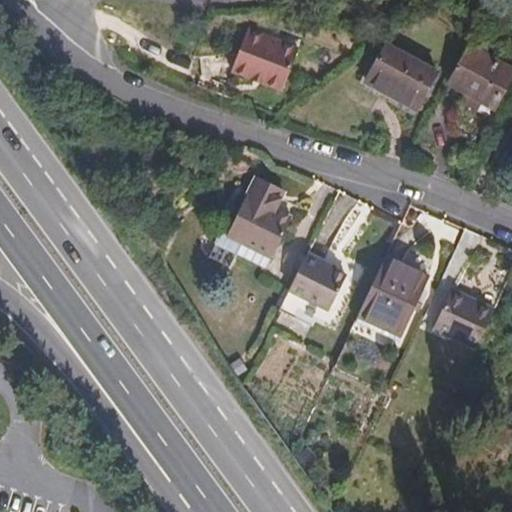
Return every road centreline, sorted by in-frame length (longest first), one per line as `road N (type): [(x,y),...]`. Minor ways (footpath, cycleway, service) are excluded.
road 1 (residential): [(47,43),(159,111),(511,223)]
road 2 (trunk): [(268,493),(0,135)]
road 3 (trunk): [(0,222),(193,486)]
road 4 (trunk): [(0,300),(155,475),(193,486)]
